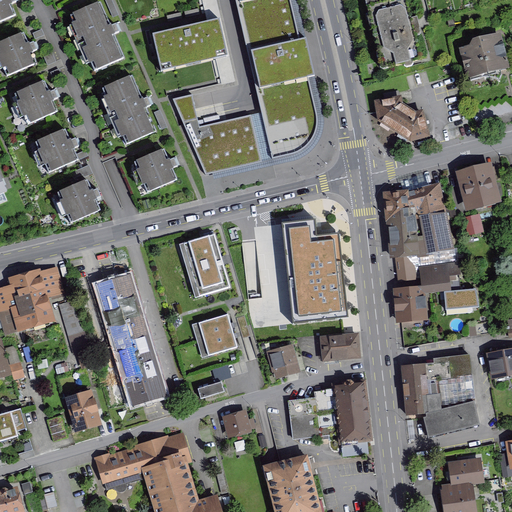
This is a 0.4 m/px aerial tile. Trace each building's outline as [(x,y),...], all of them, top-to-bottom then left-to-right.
[(0,0),(0,22),(16,15),(11,4),(16,2),(15,0),(0,0)] [(235,0),(272,159),(293,154),(307,145),(315,133),(317,118),(307,76),(314,75),(306,38),(299,39),(289,0),(235,0)] [(365,0),(369,14),(373,13),(374,19),(409,10),(405,0),(365,0)] [(100,3),(70,16),(94,71),(124,58),(114,34),(119,32),(117,28),(116,24),(110,27),(100,3)] [(409,10),(374,19),(376,26),(372,26),(378,51),(381,50),(385,69),(421,60),(409,10)] [(185,25),(153,33),(160,69),(227,53),(219,18),(185,25)] [(23,34),(0,43),(0,61),(7,76),(36,63),(32,52),(37,50),(35,46),(33,43),(28,45),(23,34)] [(481,44),(462,49),(469,75),(475,73),(475,74),(500,68),(500,67),(506,65),(504,57),(506,57),(502,43),(500,43),(498,35),(479,39),(481,44)] [(132,76),(102,89),(126,144),(156,131),(146,108),(151,105),(149,102),(148,98),(142,100),(132,76)] [(44,82),(14,95),(28,125),(57,112),(53,101),(58,98),(56,94),(54,91),(49,93),(44,82)] [(383,94),(385,101),(400,99),(398,91),(383,94)] [(261,161),(251,115),(200,127),(192,94),(172,99),(205,175),(261,161)] [(400,99),(385,101),(377,103),(380,120),(410,140),(427,135),(422,113),(415,115),(401,105),(400,99)] [(65,130),(35,143),(48,173),(78,160),(74,149),(79,146),(77,143),(75,139),(70,141),(65,130)] [(164,150),(134,164),(147,193),(178,180),(172,168),(177,166),(176,163),(174,159),(169,161),(164,150)] [(486,170),(460,176),(461,182),(457,183),(459,193),(466,192),(469,204),(494,199),(490,181),(497,179),(494,167),(486,169),(486,170)] [(87,180),(57,193),(71,223),(100,210),(95,199),(101,197),(99,193),(97,189),(92,192),(87,180)] [(406,193),(386,195),(391,256),(452,249),(439,185),(422,189),(406,194),(406,193)] [(475,217),(467,219),(469,228),(477,227),(475,217)] [(338,218),(277,224),(289,331),(348,325),(338,218)] [(211,236),(179,245),(193,295),(225,286),(211,236)] [(461,290),(458,263),(441,265),(442,277),(422,279),(422,288),(395,291),(397,320),(426,318),(424,292),(445,290),(445,292),(461,290)] [(413,264),(398,266),(399,273),(414,271),(413,264)] [(420,268),(422,279),(442,277),(441,265),(420,268)] [(62,291),(55,269),(44,272),(44,271),(15,279),(17,286),(0,291),(0,312),(6,333),(17,330),(17,328),(52,318),(46,300),(43,301),(42,297),(62,291)] [(414,271),(399,273),(400,280),(415,279),(414,271)] [(98,285),(110,325),(142,316),(130,276),(98,285)] [(479,307),(476,289),(461,290),(445,292),(446,310),(479,307)] [(75,301),(60,306),(73,353),(89,348),(75,301)] [(199,324),(203,339),(232,331),(228,315),(199,324)] [(110,325),(121,365),(154,356),(142,316),(110,325)] [(232,331),(203,339),(208,356),(237,347),(232,331)] [(357,336),(322,339),(324,360),(359,356),(357,336)] [(0,376),(11,373),(9,366),(1,339),(0,339),(0,376)] [(282,350),(271,353),(277,377),(298,371),(292,349),(282,351),(282,350)] [(498,354),(489,355),(493,377),(510,374),(511,377),(511,351),(505,353),(504,351),(497,352),(498,354)] [(434,364),(402,367),(407,415),(426,414),(426,417),(424,418),(428,435),(479,423),(475,408),(469,355),(434,359),(434,361),(434,364)] [(121,365),(134,405),(166,396),(154,356),(121,365)] [(11,373),(13,380),(23,377),(19,363),(9,366),(11,373)] [(227,381),(225,367),(213,369),(216,381),(199,384),(199,387),(227,381)] [(335,388),(338,412),(366,409),(366,405),(363,379),(348,380),(346,381),(345,384),(335,386),(335,388)] [(199,389),(202,400),(226,394),(223,383),(199,389)] [(315,398),(289,401),(293,438),(340,433),(338,412),(335,388),(321,390),(321,391),(314,392),(315,398)] [(87,389),(69,394),(70,399),(78,428),(97,423),(87,389)] [(20,409),(0,414),(0,436),(26,428),(20,409)] [(366,409),(338,412),(340,433),(342,446),(358,444),(358,442),(357,440),(370,439),(367,417),(366,409)] [(243,414),(226,418),(231,435),(255,428),(253,419),(245,421),(243,414)] [(47,420),(54,441),(68,437),(62,416),(47,420)] [(106,456),(97,459),(106,490),(114,488),(117,491),(120,492),(124,491),(126,488),(126,484),(147,478),(157,511),(220,511),(216,498),(197,504),(184,462),(189,460),(182,436),(166,440),(166,438),(152,442),(138,447),(138,449),(107,458),(106,456)] [(508,453),(500,455),(503,470),(510,468),(508,453)] [(272,477),(269,481),(276,511),(277,511),(324,511),(321,500),(317,501),(309,471),(305,469),(302,458),(269,466),(272,477)] [(451,464),(454,485),(469,483),(482,481),(479,460),(451,464)] [(472,511),(469,483),(454,485),(454,491),(445,492),(448,511),(472,511)] [(0,494),(0,493),(0,511),(14,511),(22,510),(16,489),(8,491),(8,490),(6,489),(5,489),(3,489),(2,490),(1,491),(0,494)] [(53,492),(44,495),(48,508),(57,506),(53,492)]
